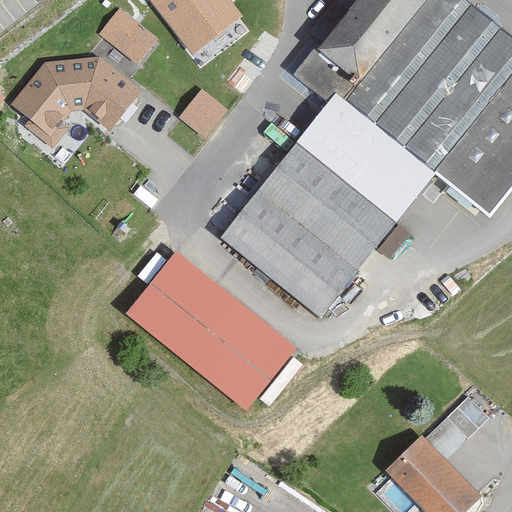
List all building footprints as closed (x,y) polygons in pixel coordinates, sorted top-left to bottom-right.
[(230,0),(149,0),(193,54),(242,14),(230,0)] [(327,99),(218,235),(322,318),(439,172),(493,218),(511,193),(511,31),(473,0),(343,0),(351,6),(296,74),(327,99)] [(121,7),(99,34),(138,64),(159,36),(121,7)] [(46,62),(10,103),(31,117),(26,125),(53,148),(68,126),(62,121),(72,109),(85,109),(109,131),(142,88),(101,54),(46,62)] [(228,110),(202,90),(181,118),(206,138),(228,110)] [(310,349),(186,253),(136,314),(263,412),(310,349)] [(477,511),(492,497),(432,439),(395,476),(434,511),(477,511)]
